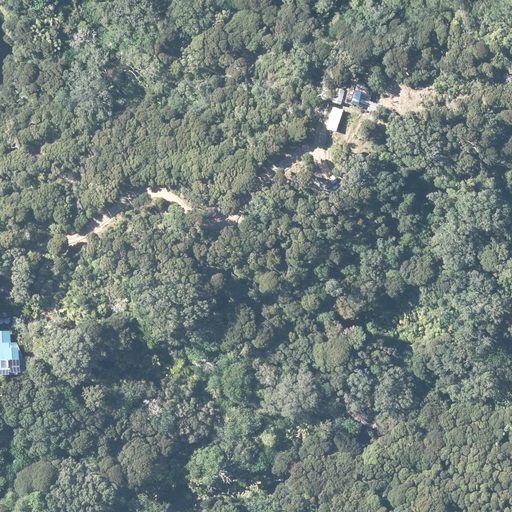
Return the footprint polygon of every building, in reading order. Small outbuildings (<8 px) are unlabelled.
[(348,103),(367,109),(371,95),(352,89),(348,103)] [(367,111),(377,114),(379,108),(369,104),(367,111)] [(332,107),(327,121),(337,125),(343,111),(332,107)] [(318,188),(323,184),(319,178),(314,182),(318,188)] [(0,375),(16,375),(15,331),(0,331),(0,375)] [(270,482),(283,481),(283,473),(270,473),(270,482)]
